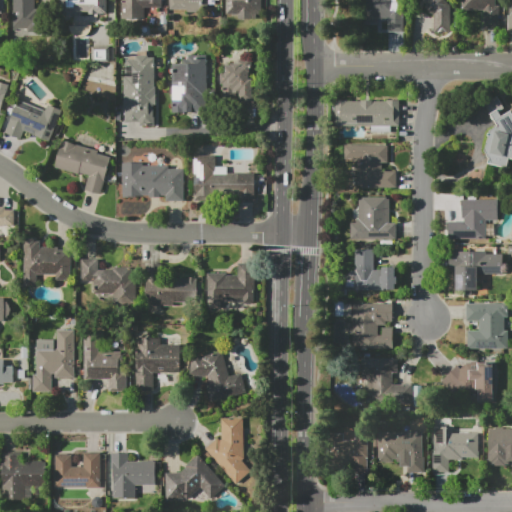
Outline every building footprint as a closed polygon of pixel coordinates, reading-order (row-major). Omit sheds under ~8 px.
[(14,0),(35,0),(35,8),(39,8),(39,20),(14,20),(14,0)] [(84,34),(87,32),(89,30),(89,26),(100,26),(100,18),(106,18),(106,15),(108,15),(108,0),(59,0),(59,18),(63,18),(63,26),(72,26),(73,30),(74,32),(77,34),(77,36),(84,36),(84,34)] [(121,0),(161,0),(162,8),(144,8),(144,19),(122,20),(121,0)] [(170,0),(207,0),(207,12),(186,12),(186,10),(170,10),(170,0)] [(226,0),(266,0),(266,14),(257,14),(257,19),(237,19),(237,14),(226,14),(226,0)] [(366,0),(397,0),(397,10),(403,10),(403,31),(388,31),(388,20),(379,20),(379,24),(366,24),(366,0)] [(434,13),(433,14),(430,14),(428,13),(427,11),(426,9),(426,7),(426,5),(427,5),(426,4),(425,5),(421,0),(450,0),(450,32),(434,32),(434,14),(434,13)] [(461,10),(461,0),(501,0),(501,30),(483,30),(483,10),(461,10)] [(92,46),(109,46),(109,62),(92,62),(92,46)] [(154,126),(125,126),(125,109),(124,109),(124,59),(135,59),(135,55),(148,55),(148,57),(155,57),(155,87),(156,87),(155,105),(153,105),(153,117),(154,117),(154,126)] [(207,55),(207,112),(172,112),(172,63),(187,63),(188,55),(207,55)] [(243,65),(252,65),(251,79),(255,79),(255,102),(240,102),(240,94),(233,94),(233,88),(225,88),(225,84),(221,84),(221,74),(224,74),(224,66),(233,66),(235,65),(239,65),(239,60),(243,60),(243,65)] [(0,82),(9,85),(6,94),(8,95),(5,106),(3,105),(1,115),(0,114),(0,82)] [(511,159),(510,159),(507,168),(487,163),(488,158),(484,151),(489,130),(497,126),(483,103),(496,95),(503,108),(498,111),(501,116),(511,110),(511,159)] [(18,100),(45,110),(47,104),(62,110),(50,142),(24,131),(21,139),(4,133),(18,100)] [(335,126),(336,100),(349,100),(349,101),(361,101),(361,100),(373,100),(373,101),(387,101),(387,100),(400,100),(400,127),(335,126)] [(111,157),(101,195),(85,190),(88,176),(79,173),(79,174),(54,168),(62,140),(99,150),(98,153),(111,157)] [(396,189),(356,189),(357,163),(351,163),(351,160),(345,160),(345,144),(388,145),(388,163),(383,163),(383,171),(396,171),(396,189)] [(193,156),(216,155),(216,167),(227,166),(227,172),(255,172),(256,201),(193,202),(193,156)] [(121,162),(137,162),(137,164),(166,164),(166,183),(185,183),(185,202),(166,203),(166,195),(122,196),(121,162)] [(396,240),(351,240),(351,223),(355,223),(355,219),(358,219),(358,199),(361,199),(361,197),(387,197),(387,199),(391,199),(391,223),(396,223),(396,240)] [(448,222),(464,222),(464,219),(461,219),(461,200),(498,200),(498,221),(495,221),(494,239),(448,239),(448,222)] [(0,206),(6,206),(6,210),(15,209),(15,211),(19,211),(19,225),(0,225),(0,206)] [(24,238),(38,238),(38,240),(41,240),(41,247),(58,246),(58,250),(71,249),(71,281),(55,282),(55,275),(37,276),(37,287),(25,287),(24,238)] [(355,291),(356,249),(375,250),(374,269),(382,269),(382,267),(396,267),(396,277),(397,277),(397,284),(396,284),(396,291),(355,291)] [(449,251),(487,251),(487,254),(503,254),(503,275),(479,275),(479,290),(454,290),(454,271),(449,271),(449,251)] [(81,282),(81,259),(94,259),(95,279),(101,279),(101,274),(106,274),(106,270),(113,270),(113,268),(133,268),(133,278),(137,278),(137,298),(108,299),(108,293),(93,293),(93,282),(81,282)] [(208,273),(227,273),(227,275),(238,275),(238,263),(258,263),(258,304),(243,304),(243,302),(221,302),(221,309),(208,309),(208,273)] [(147,305),(146,264),(160,264),(160,281),(174,281),(174,278),(196,278),(196,292),(188,292),(188,302),(173,302),(173,305),(147,305)] [(0,320),(9,320),(9,297),(0,297),(0,320)] [(394,350),(351,349),(352,318),(334,318),(334,303),(394,304),(394,321),(386,321),(386,325),(378,325),(378,335),(383,335),(383,327),(394,328),(394,350)] [(466,303),(509,304),(509,317),(506,317),(506,330),(509,330),(509,350),(467,350),(467,330),(478,330),(478,321),(466,321),(466,303)] [(33,392),(33,374),(36,374),(36,349),(58,349),(57,330),(76,330),(77,378),(55,378),(55,374),(52,374),(53,392),(33,392)] [(84,379),(84,332),(102,332),(102,344),(99,344),(100,350),(121,350),(121,355),(123,355),(123,359),(126,359),(127,391),(109,391),(109,379),(84,379)] [(136,338),(161,337),(161,344),(181,344),(181,373),(154,374),(154,391),(137,391),(136,338)] [(202,357),(223,350),(231,376),(241,373),(247,393),(212,404),(205,384),(208,383),(206,377),(192,375),(194,356),(202,357)] [(361,357),(399,358),(399,374),(393,374),(393,384),(413,385),(413,403),(367,403),(368,377),(361,377),(361,357)] [(0,358),(5,358),(5,366),(14,366),(15,382),(5,382),(5,384),(0,384),(0,358)] [(441,381),(457,365),(461,369),(465,365),(470,370),(478,370),(478,363),(494,363),(493,402),(478,402),(478,391),(470,391),(467,394),(461,389),(455,395),(441,381)] [(246,455),(250,459),(251,458),(256,463),(249,469),(252,472),(237,485),(205,450),(218,438),(221,440),(222,439),(221,418),(244,418),(244,455),(246,455)] [(434,427),(452,427),(452,433),(478,433),(478,457),(462,457),(462,459),(452,459),(452,472),(434,472),(434,427)] [(511,458),(489,458),(489,428),(495,428),(495,427),(504,427),(504,428),(511,428),(511,458)] [(329,471),(366,472),(367,430),(353,430),(353,440),(343,440),(343,433),(329,433),(329,471)] [(378,432),(423,432),(423,456),(424,456),(424,473),(402,473),(403,467),(400,467),(400,463),(396,462),(396,460),(393,460),(393,462),(378,462),(378,432)] [(2,500),(2,469),(0,469),(0,451),(25,451),(25,460),(46,459),(47,486),(26,486),(26,500),(2,500)] [(101,487),(55,488),(54,453),(72,453),(72,466),(83,466),(83,453),(101,452),(101,487)] [(136,501),(114,501),(114,468),(112,468),(112,453),(135,453),(135,461),(155,461),(156,485),(136,486),(136,501)] [(192,496),(192,501),(166,501),(166,473),(180,473),(199,455),(227,485),(210,501),(209,499),(205,502),(196,501),(192,496)]
